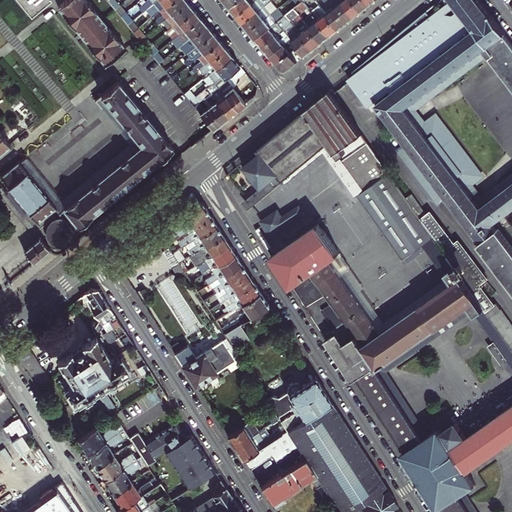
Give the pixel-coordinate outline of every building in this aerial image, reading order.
[(15,0),(27,14),(29,12),(43,0),(15,0)] [(43,0),(29,12),(31,13),(47,0),(43,0)] [(74,27),(88,44),(87,45),(98,58),(99,58),(105,65),(125,48),(119,41),(120,40),(109,26),(108,27),(95,11),(96,10),(87,0),(65,0),(57,7),(63,14),(62,14),(73,28),(74,27)] [(156,0),(152,3),(158,11),(171,0),(156,0)] [(165,19),(186,1),(185,0),(171,0),(158,11),(165,19)] [(237,15),(255,0),(240,0),(231,8),(237,15)] [(255,0),(237,15),(243,23),(265,6),(261,1),(262,0),(255,0)] [(338,29),(354,17),(341,1),(337,4),(334,0),(326,0),(328,1),(325,3),(323,1),(318,5),(338,29)] [(361,11),(352,0),(339,0),(341,1),(354,17),(361,11)] [(489,16),(476,0),(451,0),(459,10),(453,14),(436,12),(430,16),(426,11),(353,69),(356,74),(350,78),(352,80),(363,94),(365,92),(373,103),(375,101),(377,104),(376,105),(405,143),(396,150),(438,205),(447,198),(481,242),(478,244),(511,287),(511,46),(503,35),(504,34),(489,15),(489,16)] [(352,0),(361,11),(369,5),(364,0),(352,0)] [(459,10),(451,0),(436,12),(453,14),(459,10)] [(193,9),(186,1),(165,19),(171,27),(193,9)] [(298,14),(299,15),(308,8),(305,4),(303,1),(294,8),(298,14)] [(338,29),(318,5),(311,11),(317,19),(331,35),(338,29)] [(250,31),(274,12),(271,8),(269,10),(265,6),(243,23),(250,31)] [(290,20),(298,14),(294,8),(286,15),(290,20)] [(177,34),(199,17),(193,9),(171,27),(177,34)] [(256,39),(270,27),(275,24),(277,21),(274,17),(276,15),(274,12),(250,31),(256,39)] [(290,20),(286,15),(277,21),(282,27),(290,20)] [(205,24),(199,17),(177,34),(184,42),(205,24)] [(322,42),(331,35),(317,19),(309,26),(322,42)] [(277,21),(275,24),(282,33),(285,30),(282,27),(277,21)] [(205,24),(184,42),(190,50),(211,32),(205,24)] [(314,48),(300,32),(294,25),(286,32),(291,38),(298,46),(305,55),(314,48)] [(314,48),(322,42),(309,26),(300,32),(314,48)] [(256,39),(263,47),(277,36),(270,27),(256,39)] [(285,30),(282,33),(288,40),(291,38),(286,32),(285,30)] [(211,32),(190,50),(194,54),(182,64),(185,67),(197,57),(218,40),(211,32)] [(269,55),(284,43),(277,36),(263,47),(269,55)] [(298,46),(291,38),(288,40),(295,48),(298,46)] [(203,65),(224,48),(218,40),(197,57),(203,65)] [(276,63),(291,52),(284,43),(269,55),(276,63)] [(276,63),(282,70),(286,71),(286,70),(305,55),(298,46),(295,48),(291,52),(276,63)] [(230,55),(224,48),(203,65),(209,73),(230,55)] [(230,55),(209,73),(207,74),(212,80),(210,81),(212,84),(213,82),(221,76),(222,78),(223,78),(238,65),(230,55)] [(244,103),(228,84),(223,78),(222,78),(221,76),(213,82),(217,87),(220,90),(224,95),(236,110),(244,103)] [(141,145),(64,209),(78,226),(91,216),(90,214),(155,161),(156,162),(173,149),(170,145),(160,133),(117,81),(100,95),(141,145)] [(209,94),(217,87),(213,82),(212,84),(209,86),(206,88),(205,89),(209,94)] [(205,97),(209,94),(205,89),(201,93),(205,97)] [(333,95),(330,90),(242,162),(245,165),(243,166),(246,170),(246,172),(246,173),(246,177),(247,179),(248,180),(252,183),(255,185),(256,185),(257,185),(258,185),(259,185),(261,187),(261,188),(270,181),(275,187),(282,180),(283,180),(327,142),(335,153),(362,192),(356,196),(402,261),(423,247),(443,276),(446,274),(448,277),(452,284),(421,306),(437,328),(469,306),(473,312),(493,340),(501,335),(498,329),(501,335),(505,340),(509,345),(511,349),(511,325),(496,303),(494,305),(480,284),(487,279),(459,241),(454,244),(430,212),(420,219),(333,95)] [(363,94),(370,105),(373,103),(365,92),(363,94)] [(55,207),(59,212),(64,209),(141,145),(100,95),(93,101),(129,144),(60,200),(25,157),(18,163),(55,207)] [(236,110),(224,95),(215,101),(228,116),(236,110)] [(198,103),(194,98),(190,101),(194,106),(198,103)] [(215,101),(207,107),(220,123),(228,116),(215,101)] [(220,123),(207,107),(199,113),(208,124),(212,129),(220,123)] [(0,150),(9,143),(0,132),(0,150)] [(283,180),(289,187),(327,155),(329,158),(335,153),(327,142),(283,180)] [(335,153),(329,158),(356,196),(362,192),(335,153)] [(55,207),(18,163),(0,177),(0,178),(9,189),(26,210),(36,222),(55,207)] [(241,204),(247,211),(275,187),(270,181),(261,188),(261,187),(241,204)] [(26,210),(9,189),(4,194),(20,214),(26,210)] [(180,220),(204,205),(202,203),(195,202),(172,221),(174,225),(180,220)] [(210,214),(204,205),(180,220),(183,225),(175,230),(176,232),(170,236),(164,227),(158,232),(166,244),(187,230),(210,214)] [(260,223),(270,238),(305,215),(299,207),(282,218),(278,211),(260,223)] [(210,214),(187,230),(190,235),(182,240),(185,244),(193,239),(216,224),(210,214)] [(50,222),(47,226),(45,232),(45,236),(45,237),(46,238),(48,243),(50,245),(52,246),(53,246),(54,247),(58,248),(61,248),(63,247),(64,247),(65,247),(66,246),(69,244),(73,239),(74,237),(74,234),(74,230),(74,229),(74,228),(72,225),(70,223),(70,222),(69,221),(66,220),(61,218),(58,218),(53,220),(50,222)] [(216,224),(193,239),(196,244),(188,249),(191,254),(199,249),(222,234),(216,224)] [(469,511),(459,496),(475,484),(467,471),(505,445),(489,421),(451,448),(438,429),(428,436),(422,440),(377,370),(428,334),(412,312),(386,330),(380,334),(352,294),(330,262),(339,256),(318,225),(284,248),(272,256),(337,356),(337,357),(342,364),(353,380),(358,377),(406,451),(401,454),(414,474),(414,475),(424,490),(424,489),(437,510),(442,506),(445,511),(469,511)] [(228,243),(222,234),(199,249),(202,253),(194,258),(197,263),(205,258),(228,243)] [(47,250),(48,251),(49,250),(39,237),(38,238),(39,239),(25,251),(24,250),(22,251),(32,262),(33,263),(34,262),(33,261),(47,250)] [(234,252),(228,243),(205,258),(208,263),(200,268),(203,272),(211,267),(234,252)] [(218,277),(240,262),(234,252),(211,267),(214,272),(193,286),(197,291),(218,277)] [(386,371),(473,312),(469,306),(437,328),(421,306),(452,284),(448,277),(382,324),(358,290),(361,288),(342,260),(339,256),(330,262),(352,294),(380,334),(386,330),(412,312),(428,334),(377,370),(422,440),(428,436),(386,371)] [(246,271),(240,262),(218,277),(221,282),(214,287),(217,291),(224,287),(246,271)] [(196,277),(191,268),(184,272),(190,281),(196,277)] [(230,296),(253,281),(246,271),(224,287),(227,291),(220,296),(223,300),(230,296)] [(259,290),(253,281),(230,296),(233,300),(222,308),(225,313),(241,302),(259,290)] [(90,307),(101,325),(106,322),(110,320),(111,323),(116,320),(110,309),(104,299),(103,299),(97,289),(91,288),(90,288),(85,292),(93,305),(90,307)] [(259,290),(241,302),(246,309),(239,314),(238,317),(221,328),(224,333),(239,324),(268,305),(259,290)] [(82,295),(90,307),(93,305),(85,292),(82,295)] [(246,334),(239,324),(224,333),(231,344),(246,334)] [(501,335),(493,340),(494,342),(488,345),(502,365),(507,361),(508,362),(511,359),(511,349),(509,345),(505,340),(501,335)] [(58,362),(63,371),(67,376),(72,384),(64,390),(76,409),(98,394),(100,397),(112,389),(110,387),(131,373),(121,357),(118,359),(115,356),(110,359),(96,337),(58,362)] [(16,356),(19,360),(31,352),(25,342),(17,348),(16,356)] [(195,357),(187,344),(174,352),(195,386),(240,357),(231,344),(216,354),(211,347),(195,357)] [(19,360),(22,366),(35,357),(31,352),(19,360)] [(22,366),(26,371),(39,362),(35,357),(22,366)] [(511,359),(508,362),(511,367),(511,404),(498,415),(511,436),(511,359)] [(26,371),(29,376),(42,368),(39,362),(26,371)] [(29,376),(33,382),(46,373),(42,368),(29,376)] [(37,388),(50,380),(46,373),(33,382),(37,388)] [(286,429),(330,400),(314,376),(301,384),(299,383),(293,381),(288,384),(287,390),(279,396),(272,394),(266,398),(271,406),(277,415),(289,408),(290,409),(293,408),(295,411),(281,420),(286,429)] [(305,457),(328,494),(339,511),(345,511),(364,500),(366,503),(360,507),(363,511),(395,511),(393,508),(398,505),(388,489),(383,493),(380,489),(386,486),(330,400),(286,429),(299,448),(305,457)] [(235,446),(259,431),(253,422),(267,413),(265,410),(227,434),(235,446)] [(511,436),(498,415),(489,421),(505,445),(511,440),(511,436)] [(87,452),(123,428),(119,422),(104,432),(103,435),(101,436),(95,427),(78,438),(79,440),(78,441),(81,446),(83,446),(87,452)] [(137,432),(129,437),(132,442),(137,449),(141,456),(145,462),(147,465),(155,460),(154,458),(164,451),(188,488),(214,471),(203,453),(190,434),(185,437),(175,422),(144,442),(137,432)] [(242,458),(280,433),(278,431),(264,440),(261,435),(269,430),(267,426),(259,431),(235,446),(242,458)] [(94,464),(96,466),(113,454),(107,446),(109,445),(112,445),(127,435),(123,428),(87,452),(90,457),(89,459),(92,464),(94,464)] [(299,448),(286,429),(280,433),(242,458),(249,469),(272,455),(277,462),(299,448)] [(104,479),(141,456),(137,449),(121,459),(121,462),(119,463),(113,454),(96,466),(97,467),(95,469),(98,474),(100,473),(104,479)] [(112,491),(113,493),(131,481),(125,473),(127,472),(130,472),(145,462),(141,456),(104,479),(108,485),(107,487),(110,491),(112,491)] [(328,494),(305,457),(261,487),(268,498),(307,472),(310,478),(323,497),(328,494)] [(268,498),(274,506),(297,490),(295,488),(310,478),(307,472),(268,498)] [(118,500),(122,506),(141,494),(153,486),(149,479),(139,486),(139,488),(136,490),(131,481),(113,493),(114,494),(113,496),(116,501),(118,500)] [(61,480),(10,511),(26,511),(65,488),(61,480)] [(229,511),(238,506),(226,487),(225,487),(222,482),(211,489),(214,494),(186,511),(229,511)] [(81,511),(65,488),(26,511),(81,511)] [(116,511),(136,511),(148,505),(152,502),(150,498),(146,501),(141,494),(122,506),(116,510),(116,511)]
